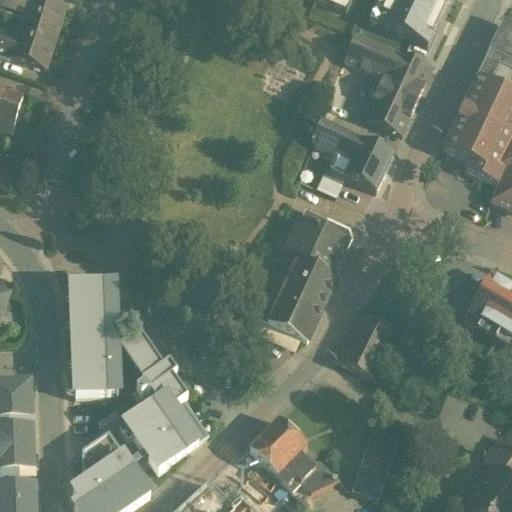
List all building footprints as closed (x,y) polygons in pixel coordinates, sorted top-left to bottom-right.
[(3,0),(0,0),(0,15),(7,17),(9,9),(1,7),(3,0)] [(21,0),(20,0),(20,2),(13,0),(3,0),(1,7),(9,9),(7,17),(7,18),(22,23),(19,34),(54,45),(64,13),(21,0)] [(329,0),(307,0),(325,8),(329,0)] [(380,0),(368,26),(424,53),(450,0),(380,0)] [(511,32),(501,27),(487,58),(488,58),(511,69),(511,32)] [(54,45),(19,34),(15,46),(0,40),(0,61),(9,65),(9,66),(44,77),(54,45)] [(394,58),(355,41),(343,67),(382,85),(394,58)] [(382,85),(364,125),(401,142),(431,76),(394,58),(382,85)] [(511,69),(488,58),(441,156),(468,168),(463,177),(496,192),(503,176),(496,173),(497,171),(511,141),(511,69)] [(21,103),(0,96),(0,134),(11,138),(21,103)] [(351,143),(320,128),(311,151),(342,164),(351,143)] [(511,142),(497,171),(504,175),(490,207),(511,216),(511,142)] [(392,162),(351,143),(342,164),(335,180),(374,198),(392,162)] [(340,233),(303,216),(284,259),(295,265),(332,281),(344,255),(343,254),(340,248),(346,236),(340,233)] [(332,281),(295,265),(274,311),(266,330),(305,349),(335,283),(332,281)] [(71,405),(121,404),(120,358),(125,355),(125,340),(119,340),(118,290),(69,291),(71,405)] [(272,305),(260,300),(249,323),(266,330),(274,311),(273,310),(272,305)] [(415,323),(396,314),(392,324),(410,333),(415,323)] [(399,341),(358,320),(334,367),(376,388),(399,341)] [(138,464),(130,469),(136,477),(145,470),(156,487),(206,453),(177,411),(184,406),(169,385),(173,382),(168,375),(164,378),(144,350),(123,365),(141,391),(134,395),(141,405),(148,400),(155,410),(123,432),(131,444),(127,447),(138,464)] [(0,391),(0,430),(32,429),(30,390),(0,391)] [(276,430),(249,457),(247,459),(275,485),(298,461),(305,454),(277,428),(275,430),(276,430)] [(396,446),(371,433),(351,498),(377,506),(396,446)] [(0,436),(0,483),(34,482),(33,436),(0,436)] [(511,453),(498,443),(483,464),(492,471),(511,485),(511,453)] [(145,498),(117,455),(110,444),(87,461),(94,471),(82,479),(96,500),(93,502),(85,492),(71,501),(71,511),(135,511),(149,503),(145,498)] [(314,474),(298,461),(275,485),(291,500),(299,491),(309,501),(338,488),(320,468),(314,474)] [(511,511),(511,485),(492,471),(461,511),(511,511)] [(36,511),(35,494),(0,495),(0,511),(36,511)] [(219,511),(207,499),(193,511),(219,511)]
